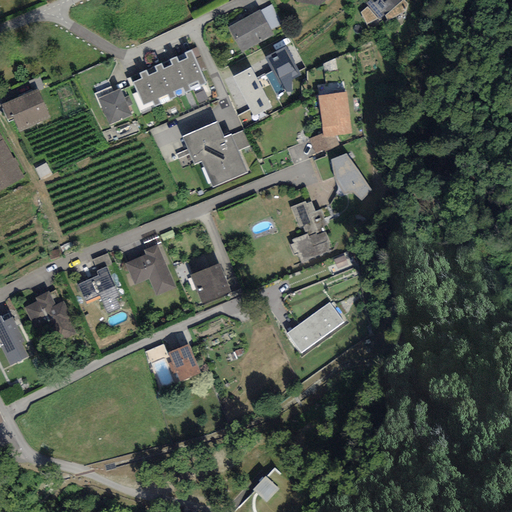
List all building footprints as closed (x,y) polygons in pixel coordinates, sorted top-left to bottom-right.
[(378,18),(379,20),(401,0),(369,0),(365,4),(368,7),(378,18)] [(272,5),(260,11),(271,30),(282,24),(272,5)] [(367,24),(378,18),(368,7),(360,12),(367,24)] [(260,11),(228,28),(241,52),(273,35),(271,30),(260,11)] [(286,46),(266,57),(284,92),(292,92),(292,80),(301,75),(286,46)] [(187,59),(179,63),(189,86),(198,82),(200,86),(206,83),(192,50),(185,53),(187,59)] [(171,65),(163,69),(173,92),(182,88),(184,92),(191,89),(189,86),(179,63),(176,56),(169,60),(171,65)] [(156,73),(148,76),(159,99),(167,95),(169,99),(175,96),(173,92),(163,69),(161,64),(153,67),(156,73)] [(251,67),(232,78),(253,118),(272,107),(251,67)] [(141,79),(133,83),(143,106),(152,102),(154,106),(160,103),(159,99),(148,76),(146,70),(139,73),(141,79)] [(13,116),(19,131),(49,118),(37,90),(2,105),(8,118),(13,116)] [(119,90),(98,99),(109,125),(131,116),(119,90)] [(352,132),(346,92),(318,96),(323,133),(323,136),(335,135),(352,132)] [(201,161),(212,187),(247,172),(238,150),(232,136),(231,135),(223,138),(217,123),(182,138),(194,164),(201,161)] [(245,131),(232,136),(238,150),(251,145),(245,131)] [(339,145),(335,135),(323,136),(323,133),(308,138),(316,155),(339,145)] [(0,140),(0,163),(12,157),(2,140),(0,140)] [(345,154),(331,159),(335,178),(343,195),(353,192),(361,201),(372,190),(345,154)] [(0,190),(23,177),(12,157),(0,163),(0,190)] [(305,201),(291,207),(298,227),(303,226),(306,235),(292,240),(293,244),(290,246),(294,255),(298,254),(303,266),(334,254),(325,231),(329,230),(321,209),(315,212),(311,202),(306,203),(305,201)] [(146,254),(125,263),(133,284),(148,278),(155,294),(174,286),(156,244),(144,250),(146,254)] [(92,259),(97,272),(106,268),(113,265),(107,253),(92,259)] [(219,263),(190,275),(202,303),(231,291),(219,263)] [(77,284),(85,302),(100,296),(108,314),(120,309),(116,299),(120,298),(106,268),(97,272),(99,275),(77,284)] [(38,301),(24,307),(34,329),(48,323),(57,342),(76,333),(62,303),(54,306),(48,292),(36,298),(38,301)] [(344,322),(330,302),(286,333),(301,353),(344,322)] [(0,316),(0,346),(9,366),(30,356),(11,318),(3,321),(0,316)] [(188,344),(169,353),(181,381),(200,372),(188,344)] [(165,348),(148,354),(161,390),(179,384),(177,377),(173,379),(168,365),(171,364),(165,348)] [(279,488),(265,474),(252,487),(266,501),(279,488)]
